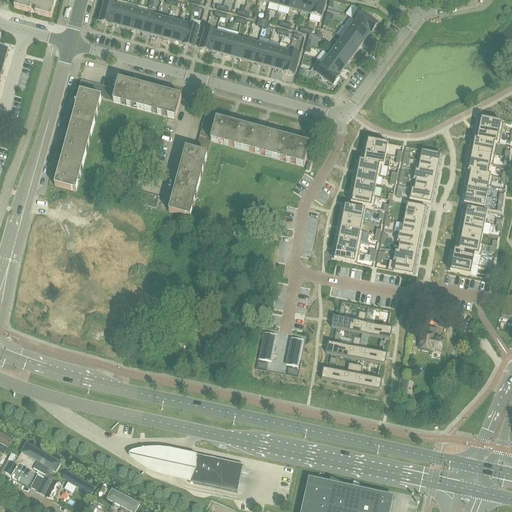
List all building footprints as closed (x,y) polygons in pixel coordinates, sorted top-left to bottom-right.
[(15,0),(13,9),(30,13),(30,12),(35,14),(51,19),(56,0),(15,0)] [(280,0),(279,6),(290,9),(292,0),(280,0)] [(292,0),(290,9),(300,12),(303,0),(292,0)] [(303,0),(300,12),(310,15),(314,0),(303,0)] [(314,0),(310,15),(321,18),(326,0),(314,0)] [(105,3),(104,4),(103,10),(101,9),(99,16),(101,16),(99,23),(110,26),(111,25),(110,25),(115,6),(105,3)] [(110,25),(111,25),(121,27),(126,9),(115,6),(110,25)] [(136,12),(126,9),(121,27),(131,30),(136,12)] [(136,12),(131,30),(142,33),(147,15),(136,12)] [(370,33),(371,34),(378,24),(373,20),(374,19),(368,15),(367,16),(362,12),(355,21),(370,33)] [(157,17),(147,14),(141,34),(143,34),(143,33),(151,35),(151,36),(152,37),(152,35),(157,17)] [(157,17),(152,35),(163,38),(168,20),(157,17)] [(163,38),(173,41),(178,23),(168,20),(163,38)] [(355,21),(349,30),(364,41),(370,33),(355,21)] [(183,44),(188,26),(178,23),(173,41),(183,44)] [(188,26),(183,44),(183,45),(194,48),(199,29),(188,26)] [(342,39),(358,50),(364,41),(349,30),(342,39)] [(200,50),(211,53),(211,52),(216,34),(205,31),(200,50)] [(211,52),(221,55),(226,36),(216,34),(211,52)] [(226,36),(221,55),(232,58),(237,39),(226,36)] [(232,58),(242,60),(247,42),(237,39),(232,58)] [(336,48),(351,59),(352,60),(353,58),(352,58),(357,51),(358,52),(358,51),(358,50),(342,39),(336,48)] [(247,42),(242,60),(242,61),(243,61),(243,60),(251,62),(251,64),(252,64),(253,63),(258,45),(258,44),(247,42)] [(258,44),(258,45),(253,63),(263,66),(268,47),(258,44)] [(263,66),(273,68),(278,50),(268,47),(263,66)] [(329,56),(345,68),(351,59),(336,48),(329,56)] [(284,71),(289,53),(278,50),(273,68),(283,71),(284,71)] [(300,56),(289,53),(284,71),(283,71),(283,72),(294,75),(300,56)] [(323,65),(338,76),(345,68),(329,56),(323,65)] [(327,82),(333,86),(339,77),(338,76),(323,65),(316,74),(322,78),(321,80),(326,84),(327,82)] [(78,93),(80,93),(84,94),(87,82),(81,81),(78,93)] [(116,90),(112,102),(112,103),(144,111),(150,89),(118,81),(116,90)] [(93,84),(87,82),(84,94),(90,95),(93,84)] [(98,85),(93,84),(90,95),(95,97),(98,85)] [(104,87),(98,85),(95,97),(101,99),(104,87)] [(101,99),(107,100),(110,89),(104,87),(101,99)] [(107,100),(112,102),(116,90),(110,89),(107,100)] [(181,98),(150,89),(144,111),(176,120),(181,98)] [(80,93),(75,111),(71,124),(93,130),(101,99),(95,97),(90,95),(84,94),(80,93)] [(216,120),(204,117),(203,123),(214,126),(216,120)] [(481,119),(479,130),(501,135),(503,124),(501,123),(500,123),(481,119)] [(216,120),(214,126),(213,132),(211,138),(210,141),(242,150),(247,128),(216,120)] [(203,123),(201,129),(213,132),(214,126),(203,123)] [(71,124),(67,141),(63,156),(84,161),(93,130),(71,124)] [(279,137),(247,128),(242,150),(273,159),(279,137)] [(201,129),(200,135),(211,138),(213,132),(201,129)] [(477,140),(476,141),(497,145),(499,146),(501,135),(479,130),(477,140)] [(210,144),(210,141),(211,138),(200,135),(198,141),(210,144)] [(310,146),(279,137),(273,159),(304,167),(310,146)] [(474,140),(472,151),(495,156),(497,145),(476,141),(477,140),(474,140)] [(208,150),(210,144),(198,141),(197,147),(208,150)] [(368,141),(365,152),(386,156),(388,145),(370,141),(368,141)] [(197,147),(195,152),(207,155),(208,150),(197,147)] [(207,155),(195,152),(186,149),(177,181),(199,187),(207,155)] [(421,151),(419,162),(439,166),(441,155),(421,151)] [(472,151),(470,162),(490,166),(493,166),(495,156),(472,151)] [(363,162),(382,166),(382,167),(383,167),(386,156),(365,152),(363,162)] [(63,156),(58,174),(54,187),(76,193),(84,161),(63,156)] [(359,161),(357,172),(378,176),(380,177),(382,167),(382,166),(363,162),(359,161)] [(418,171),(437,175),(439,166),(419,162),(418,171)] [(470,162),(467,173),(470,173),(488,176),(490,166),(470,162)] [(415,171),(413,180),(435,185),(437,175),(418,171),(415,170),(415,171)] [(140,180),(141,175),(141,174),(129,171),(128,177),(140,180)] [(357,172),(355,183),(375,187),(378,176),(357,172)] [(470,173),(468,183),(488,187),(491,188),(493,177),(488,176),(470,173)] [(138,186),(140,180),(128,177),(126,183),(138,186)] [(413,180),(411,190),(433,194),(435,185),(413,180)] [(177,181),(172,198),(168,213),(190,219),(199,187),(177,181)] [(137,191),(138,186),(126,183),(124,188),(136,192),(136,191),(137,191)] [(355,183),(353,193),(373,197),(375,187),(355,183)] [(468,183),(466,194),(486,198),(488,187),(468,183)] [(411,190),(409,200),(431,205),(433,194),(411,190)] [(142,192),(137,191),(136,191),(136,192),(133,203),(138,204),(142,192)] [(147,194),(142,192),(138,204),(144,206),(147,194)] [(353,193),(351,204),(373,209),(376,198),(373,197),(353,193)] [(153,196),(147,194),(144,206),(150,208),(153,196)] [(466,194),(464,205),(484,209),(486,198),(466,194)] [(159,197),(153,196),(150,208),(156,209),(159,197)] [(407,204),(405,215),(424,219),(426,208),(407,204)] [(345,207),(342,218),(363,222),(365,211),(346,207),(345,207)] [(467,209),(464,220),(485,224),(487,213),(467,209)] [(405,215),(403,224),(422,228),(424,219),(405,215)] [(342,218),(340,228),(361,232),(363,222),(342,218)] [(464,220),(462,230),(483,234),(485,224),(464,220)] [(403,224),(401,234),(420,237),(422,228),(403,224)] [(340,228),(338,239),(361,243),(363,233),(361,232),(340,228)] [(462,230),(460,241),(481,245),(483,234),(462,230)] [(399,233),(397,243),(399,243),(418,247),(420,237),(401,234),(399,233)] [(338,239),(336,249),(359,254),(361,243),(338,239)] [(458,251),(458,252),(475,255),(474,255),(481,257),(483,246),(481,245),(460,241),(458,251)] [(399,243),(397,252),(416,256),(418,247),(399,243)] [(336,249),(334,260),(336,261),(357,265),(359,254),(336,249)] [(454,250),(452,261),(472,265),(474,255),(475,255),(458,252),(458,251),(454,250)] [(395,252),(393,261),(395,262),(415,266),(416,256),(397,252),(395,252)] [(452,261),(450,273),(470,277),(470,276),(472,265),(452,261)] [(395,262),(393,272),(403,274),(413,276),(415,266),(395,262)] [(505,301),(500,319),(509,321),(510,317),(511,317),(511,294),(510,302),(505,301)] [(333,317),(331,329),(362,335),(364,324),(366,314),(359,312),(357,322),(333,317)] [(364,324),(362,335),(390,340),(392,329),(364,324)] [(423,327),(421,335),(418,349),(436,352),(438,345),(433,344),(436,329),(423,327)] [(265,337),(259,362),(271,365),(277,340),(265,337)] [(328,343),(326,354),(357,361),(359,349),(359,350),(361,340),(354,338),(352,348),(328,343)] [(293,340),(286,365),(298,368),(304,343),(293,340)] [(359,349),(357,361),(385,366),(387,355),(359,350),(359,349)] [(323,369),(321,380),(351,386),(356,366),(349,364),(347,374),(323,369)] [(356,366),(351,386),(380,392),(382,381),(361,377),(363,367),(356,366)] [(0,445),(7,449),(12,440),(0,432),(0,445)] [(51,473),(58,461),(25,443),(18,455),(51,473)] [(145,452),(137,453),(132,455),(128,457),(128,459),(130,462),(133,465),(138,468),(147,474),(157,478),(167,480),(190,485),(196,473),(196,458),(179,454),(170,452),(161,451),(153,451),(145,452)] [(237,493),(237,492),(243,466),(194,455),(188,482),(237,493)] [(10,462),(7,467),(4,472),(11,476),(17,466),(10,462)] [(90,497),(95,487),(65,471),(60,480),(90,497)] [(44,497),(44,496),(52,481),(45,477),(39,488),(36,487),(34,491),(44,497)] [(305,495),(301,511),(390,511),(394,497),(347,487),(330,483),(309,479),(305,495)] [(61,486),(54,482),(52,481),(44,496),(53,501),(61,486)] [(132,511),(133,511),(137,504),(113,492),(109,500),(132,511)]
